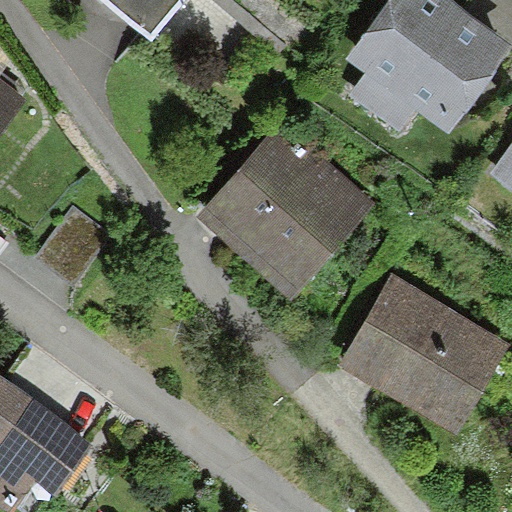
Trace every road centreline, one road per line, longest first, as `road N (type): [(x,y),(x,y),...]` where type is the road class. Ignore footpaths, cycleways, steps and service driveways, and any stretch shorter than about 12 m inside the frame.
road 1 (residential): [(415,511),(123,172),(0,1)]
road 2 (residential): [(300,511),(0,286)]
